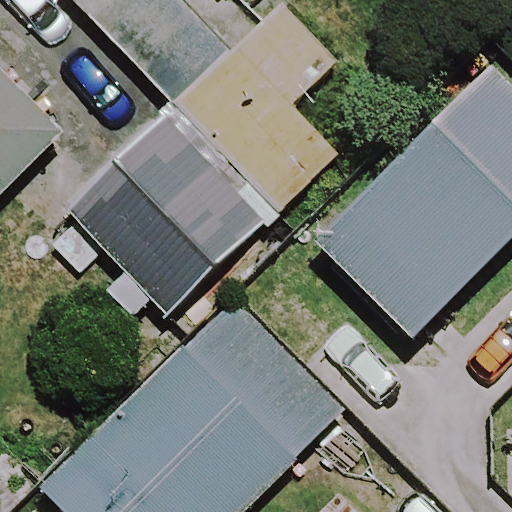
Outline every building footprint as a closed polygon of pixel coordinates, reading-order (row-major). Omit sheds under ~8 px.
[(234,55),(180,0),(129,0),(103,25),(182,106),(234,55)] [(234,55),(182,106),(285,211),(343,155),(296,108),(344,61),(288,3),(234,55)] [(0,203),(69,133),(0,64),(0,203)] [(511,245),(511,88),(495,71),(320,249),(415,343),(511,245)] [(239,309),(48,493),(66,511),(250,511),(346,419),(239,309)]
